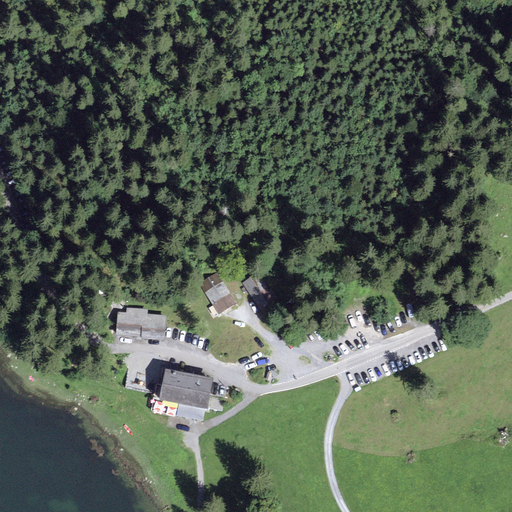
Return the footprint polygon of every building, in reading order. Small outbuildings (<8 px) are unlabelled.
[(201,284),(219,314),(235,304),(217,274),(201,284)] [(258,275),(244,284),(261,310),(278,299),(276,297),(274,298),(258,275)] [(143,338),(164,340),(166,318),(146,317),(146,312),(128,310),(127,315),(119,315),(118,335),(143,337),(143,338)] [(151,411),(203,421),(206,408),(208,398),(211,382),(200,380),(184,377),(168,373),(164,390),(161,389),(161,385),(157,384),(151,411)] [(223,401),(208,398),(206,408),(221,411),(223,401)]
